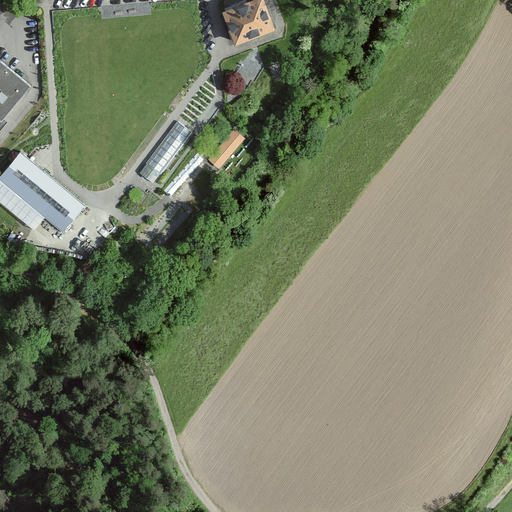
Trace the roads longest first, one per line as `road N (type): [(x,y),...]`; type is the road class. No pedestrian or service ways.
road 1 (track): [(216,511),(175,459),(141,354),(103,318)]
road 2 (track): [(0,401),(27,415),(75,464),(104,478),(121,511)]
